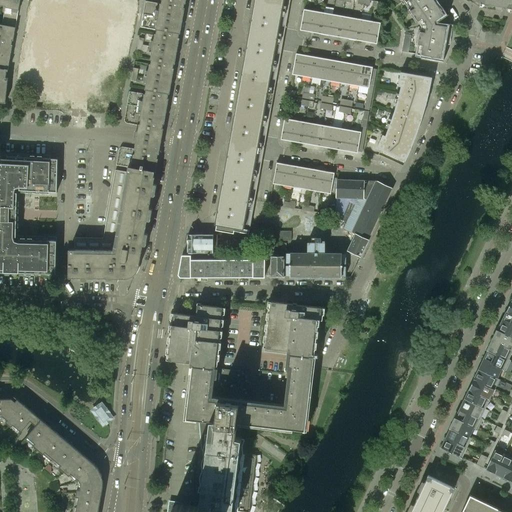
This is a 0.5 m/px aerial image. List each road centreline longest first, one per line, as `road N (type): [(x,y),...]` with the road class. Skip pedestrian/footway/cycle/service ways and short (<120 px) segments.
road 1 (residential): [(411,454),(511,243)]
road 2 (residential): [(463,70),(236,29)]
road 3 (residential): [(152,297),(185,289),(360,287)]
road 4 (residential): [(410,181),(216,140)]
road 5 (secondary): [(152,297),(129,359),(121,456)]
road 6 (secondary): [(142,454),(158,333),(152,297)]
road 7 (secondary): [(208,0),(180,149)]
road 8 (residential): [(0,384),(22,387),(121,456)]
road 9 (residential): [(7,129),(25,0)]
road 10 (residential): [(410,181),(463,70)]
